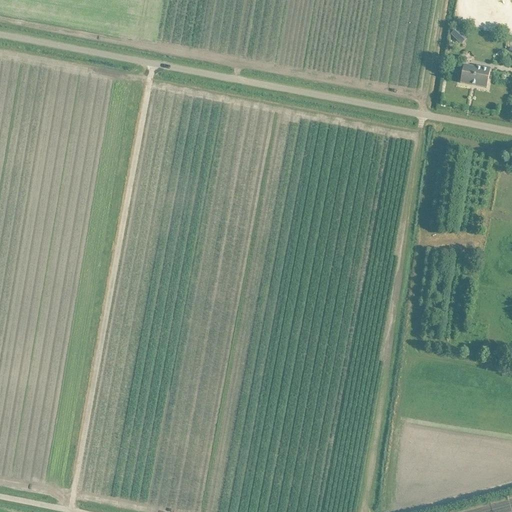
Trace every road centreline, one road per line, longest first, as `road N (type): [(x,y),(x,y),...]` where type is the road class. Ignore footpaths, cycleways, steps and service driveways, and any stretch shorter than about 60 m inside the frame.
road 1 (unclassified): [(511,133),(0,37)]
road 2 (track): [(151,65),(69,510)]
road 3 (track): [(423,116),(365,511)]
